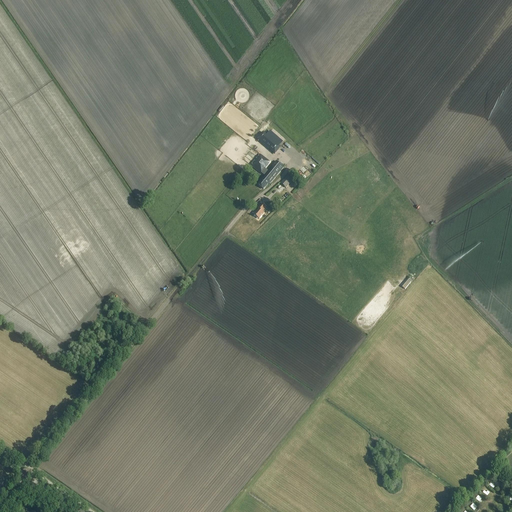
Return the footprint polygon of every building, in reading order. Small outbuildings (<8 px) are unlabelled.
[(267,136),(261,142),(265,146),(274,136),(270,132),(267,136)] [(258,139),(261,142),(267,136),(264,133),(258,139)] [(274,136),(265,146),(269,149),(278,139),(274,136)] [(278,139),(269,149),(274,153),(283,143),(278,139)] [(265,169),(270,163),(260,155),(251,165),(261,174),(262,173),(264,176),(259,182),(260,183),(258,185),(263,189),(269,183),(269,184),(283,167),(276,162),(268,171),(265,169)] [(286,188),(293,181),(287,176),(281,183),(286,188)] [(259,219),(264,213),(262,212),(266,207),(262,203),(258,208),(259,209),(254,215),(259,219)] [(405,281),(398,288),(402,291),(408,283),(405,281)] [(479,503),(482,499),(476,495),(473,500),(479,503)] [(467,502),(465,505),(473,511),(476,508),(467,502)] [(502,502),(497,505),(502,511),(507,508),(502,502)]
